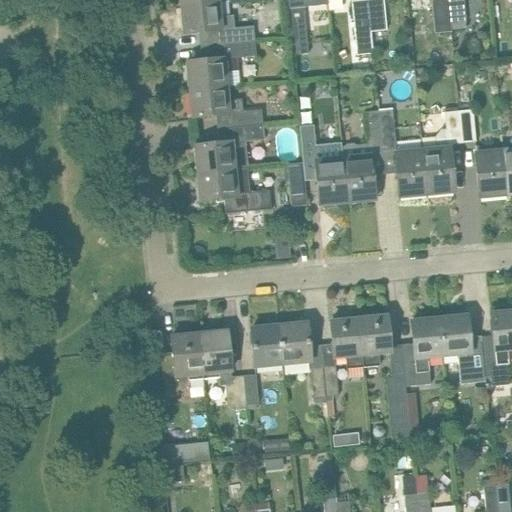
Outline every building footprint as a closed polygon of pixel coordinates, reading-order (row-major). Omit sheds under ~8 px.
[(449,27),(446,0),(431,0),(434,28),(449,27)] [(446,0),(449,27),(466,25),(464,0),(446,0)] [(366,3),(370,35),(386,33),(383,1),(366,3)] [(218,3),(180,7),(182,35),(207,32),(208,46),(254,42),(253,27),(235,28),(233,15),(220,17),(218,3)] [(370,35),(366,3),(352,5),(357,58),(372,57),(370,35)] [(290,35),(305,33),(303,10),(287,11),(290,35)] [(308,11),(309,31),(329,30),(328,10),(308,11)] [(305,33),(290,35),(292,59),(307,57),(305,33)] [(254,42),(208,46),(210,60),(185,63),(188,90),(227,86),(224,60),(255,56),(254,42)] [(228,100),(227,86),(188,90),(191,118),(215,116),(217,130),(262,125),(261,110),(243,112),(242,99),(228,100)] [(472,110),(458,111),(461,143),(475,142),(472,110)] [(381,150),(378,119),(377,111),(364,112),(367,151),(381,150)] [(461,143),(458,111),(444,113),(447,144),(461,143)] [(392,118),(378,119),(381,150),(395,149),(392,118)] [(262,125),(217,130),(218,144),(193,146),(196,174),(248,169),(245,142),(264,140),(262,125)] [(316,157),(313,126),(298,127),(301,158),(316,157)] [(340,143),(315,146),(316,155),(316,157),(316,161),(341,159),(340,143)] [(421,151),(425,195),(454,192),(449,148),(421,151)] [(511,150),(502,151),(506,192),(511,190),(511,150)] [(425,195),(421,151),(394,154),(398,197),(425,195)] [(506,192),(502,151),(474,154),(478,197),(480,197),(480,194),(506,192)] [(341,159),(345,199),(372,197),(373,200),(374,200),(370,156),(341,159)] [(345,199),(341,159),(316,161),(314,161),(318,205),(320,205),(320,202),(345,199)] [(305,204),(301,164),(287,166),(290,205),(305,204)] [(248,169),(196,174),(199,202),(223,199),(225,214),(271,210),(269,190),(250,192),(248,169)] [(492,336),(480,337),(484,379),(497,378),(498,389),(510,388),(506,350),(511,349),(511,311),(490,314),(492,336)] [(403,381),(400,346),(389,347),(386,316),(358,319),(362,367),(378,366),(377,354),(389,353),(391,378),(391,382),(403,381)] [(484,379),(480,337),(468,339),(466,316),(438,319),(441,356),(456,354),(459,382),(484,379)] [(332,344),(320,345),(322,369),(335,368),(334,359),(345,358),(346,369),(362,367),(358,319),(330,322),(332,344)] [(413,344),(400,346),(403,381),(404,387),(405,387),(429,385),(426,357),(441,356),(438,319),(410,322),(413,344)] [(306,324),(278,327),(281,365),(310,362),(310,370),(322,369),(320,345),(308,347),(306,324)] [(281,365),(278,327),(250,329),(254,367),(281,365)] [(226,332),(198,334),(202,374),(217,373),(218,387),(231,386),(233,410),(246,408),(245,407),(242,377),(240,357),(229,358),(226,332)] [(202,374),(198,334),(170,337),(173,363),(161,364),(165,397),(177,396),(176,391),(189,390),(187,376),(202,374)] [(335,368),(322,369),(324,399),(337,398),(335,368)] [(322,369),(310,370),(313,400),(324,399),(322,369)] [(242,377),(245,407),(259,406),(256,375),(242,377)] [(387,383),(392,444),(410,442),(409,431),(406,394),(405,387),(404,387),(403,381),(391,382),(391,378),(390,379),(388,381),(387,383)] [(409,431),(419,430),(415,394),(406,394),(409,431)] [(373,431),(373,435),(376,437),(380,438),(382,435),(383,431),(380,428),(376,428),(373,431)] [(344,435),(332,436),(333,448),(345,447),(344,435)] [(288,439),(277,440),(278,452),(289,451),(288,439)] [(179,448),(161,449),(163,465),(181,463),(179,448)] [(181,467),(163,469),(164,484),(182,482),(181,467)] [(430,511),(428,493),(427,477),(413,479),(416,511),(430,511)] [(335,511),(335,504),(332,479),(320,480),(322,511),(335,511)] [(399,481),(401,496),(402,511),(416,511),(413,479),(399,481)] [(494,487),(497,511),(509,511),(507,486),(494,487)] [(497,511),(494,487),(483,488),(485,511),(497,511)] [(349,511),(348,503),(335,504),(335,511),(349,511)]
